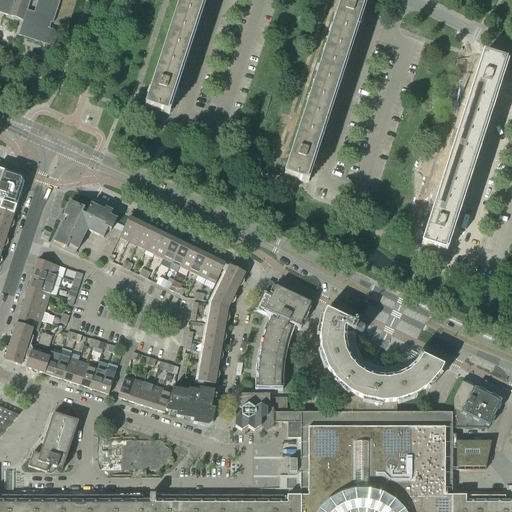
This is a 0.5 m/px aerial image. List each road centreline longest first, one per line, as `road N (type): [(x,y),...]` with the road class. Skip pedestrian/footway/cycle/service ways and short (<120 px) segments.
road 1 (residential): [(47,181),(100,189),(258,269),(240,306),(221,447)]
road 2 (tertiary): [(325,272),(306,254),(99,161)]
road 3 (tertiary): [(99,161),(325,272)]
road 4 (residential): [(221,447),(251,465),(240,482),(87,483)]
road 5 (tertiary): [(511,359),(325,272)]
road 6 (unclassified): [(221,447),(87,404)]
road 7 (residential): [(169,345),(88,319),(100,277)]
